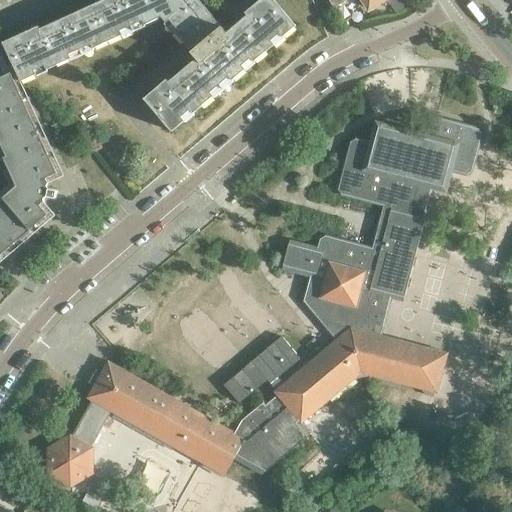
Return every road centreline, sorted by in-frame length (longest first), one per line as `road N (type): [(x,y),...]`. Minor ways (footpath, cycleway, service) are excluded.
road 1 (residential): [(190,181),(334,68),(467,2)]
road 2 (residential): [(0,375),(32,319),(190,181)]
road 3 (residential): [(190,181),(122,102),(167,65)]
